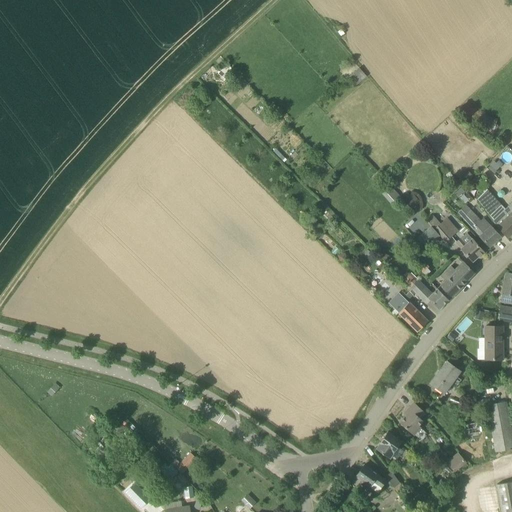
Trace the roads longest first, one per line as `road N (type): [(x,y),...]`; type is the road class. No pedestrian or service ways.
road 1 (track): [(0,302),(113,157),(271,0)]
road 2 (unclassified): [(301,465),(357,444),(443,324),(511,253)]
road 3 (unclassified): [(202,407),(101,366),(0,342)]
